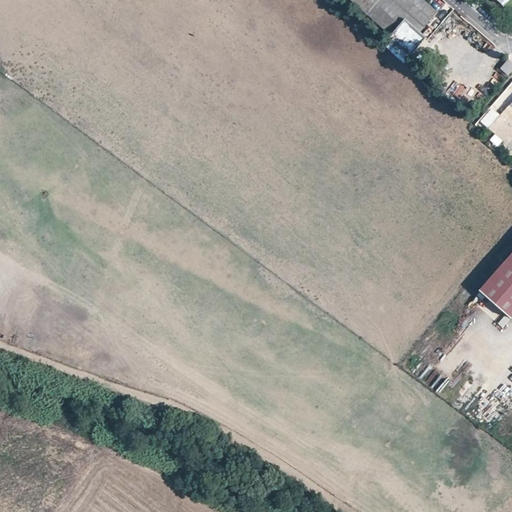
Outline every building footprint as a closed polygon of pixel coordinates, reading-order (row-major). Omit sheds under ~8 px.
[(438,13),(423,0),(348,0),(413,55),(427,39),(422,34),(438,13)] [(511,72),(511,61),(510,59),(501,68),(509,76),(511,72)] [(511,103),(489,128),(507,144),(511,138),(511,103)] [(511,257),(481,293),(511,320),(511,257)] [(3,321),(0,328),(0,337),(19,344),(24,330),(3,321)] [(468,379),(457,394),(462,397),(455,407),(462,412),(480,387),(468,379)]
